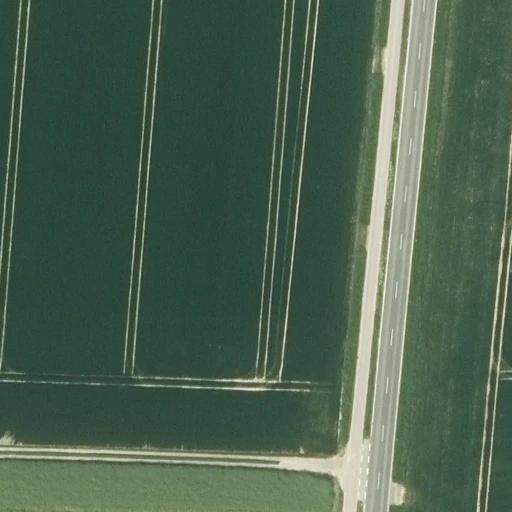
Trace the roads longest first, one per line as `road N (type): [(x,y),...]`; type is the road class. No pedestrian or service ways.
road 1 (tertiary): [(424,0),(376,511)]
road 2 (track): [(0,456),(379,468)]
